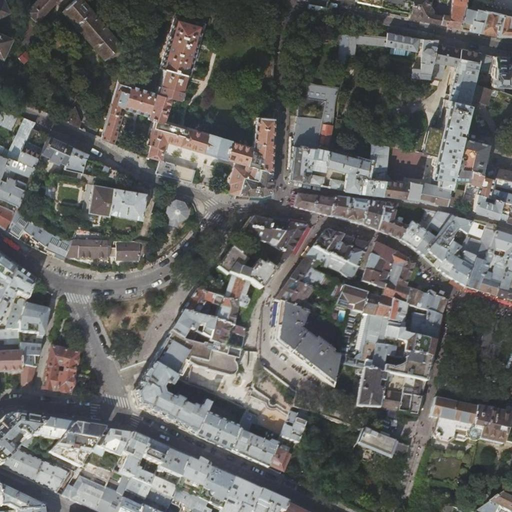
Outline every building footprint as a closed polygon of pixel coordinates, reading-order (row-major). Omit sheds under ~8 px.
[(35,0),(25,12),(35,22),(56,0),(35,0)] [(73,0),(61,11),(104,60),(118,48),(126,53),(127,49),(121,46),(81,0),(73,0)] [(380,0),(379,6),(409,12),(411,0),(380,0)] [(429,7),(430,0),(411,0),(409,12),(408,18),(435,23),(459,28),(463,7),(464,7),(464,0),(451,0),(450,5),(448,16),(443,15),(443,16),(442,16),(441,16),(437,15),(435,15),(434,15),(433,14),(433,13),(432,13),(432,10),(430,7),(429,7)] [(464,7),(463,7),(459,28),(466,30),(478,33),(496,37),(510,37),(511,37),(511,25),(510,25),(511,17),(509,16),(484,10),(483,10),(475,8),(475,9),(471,8),(470,9),(464,8),(464,7)] [(259,168),(270,172),(272,171),(272,169),(274,140),(275,119),(256,117),(252,148),(229,141),(229,140),(163,121),(169,98),(179,101),(182,92),(181,92),(186,76),(187,77),(202,25),(175,17),(160,68),(165,70),(158,94),(118,81),(101,139),(113,144),(122,115),(118,114),(120,106),(149,115),(148,118),(156,121),(151,137),(149,144),(151,145),(148,157),(159,160),(157,165),(155,172),(155,173),(184,181),(190,183),(193,170),(161,161),(167,142),(245,165),(244,171),(233,167),(228,183),(230,184),(228,192),(236,195),(242,176),(256,180),(259,168)] [(473,83),(480,53),(436,44),(437,39),(418,39),(393,34),(387,32),(386,37),(350,34),(349,43),(384,49),(385,47),(417,49),(418,43),(422,43),(420,69),(412,68),(412,77),(429,79),(430,75),(452,80),(433,165),(432,165),(432,166),(433,167),(433,168),(434,168),(432,176),(428,175),(425,184),(420,183),(419,184),(408,181),(408,183),(390,181),(387,176),(385,176),(387,147),(370,144),(367,162),(364,180),(384,181),(381,196),(390,197),(406,198),(425,202),(446,206),(451,180),(456,161),(461,138),(469,102),(473,83)] [(0,33),(0,57),(9,38),(0,33)] [(493,56),(480,53),(473,83),(491,88),(491,87),(511,87),(511,63),(505,63),(505,57),(493,56)] [(487,106),(491,88),(473,83),(469,102),(487,106)] [(364,180),(367,162),(328,151),(332,125),(329,124),(330,119),(323,118),(326,100),(297,95),(291,156),(288,180),(321,186),(323,177),(308,174),(309,169),(324,172),(325,166),(346,172),(344,182),(330,179),(328,187),(357,193),(381,196),(384,181),(364,180)] [(62,121),(78,128),(80,123),(74,107),(62,121)] [(0,114),(0,125),(11,130),(18,116),(2,109),(0,114)] [(5,153),(3,157),(16,162),(23,147),(32,128),(34,123),(20,117),(18,121),(22,123),(8,154),(5,153)] [(63,169),(81,173),(86,154),(72,147),(49,136),(41,154),(50,158),(49,160),(58,164),(59,161),(65,164),(63,169)] [(460,162),(456,161),(451,180),(467,181),(469,172),(481,174),(487,145),(465,139),(460,162)] [(35,169),(41,155),(23,147),(16,162),(35,169)] [(3,157),(1,156),(0,155),(0,198),(18,206),(28,184),(16,179),(16,181),(12,180),(16,172),(31,178),(35,169),(16,162),(3,157)] [(270,179),(270,172),(259,168),(256,180),(242,176),(236,195),(246,195),(260,196),(270,193),(270,179)] [(511,172),(495,169),(493,177),(511,181),(511,172)] [(475,195),(476,195),(484,197),(494,200),(501,202),(511,203),(511,181),(493,177),(481,174),(469,172),(467,181),(466,186),(476,189),(475,195)] [(107,226),(108,215),(113,188),(93,184),(87,213),(101,215),(97,224),(107,226)] [(45,196),(51,197),(53,195),(54,188),(53,186),(47,185),(45,196)] [(138,192),(113,188),(108,215),(140,220),(144,193),(138,192)] [(144,193),(140,220),(152,222),(156,195),(150,194),(144,193)] [(330,199),(329,200),(296,195),(293,208),(334,218),(361,225),(367,202),(334,197),(333,197),(332,197),(331,198),(330,198),(330,199)] [(482,201),(484,197),(476,195),(472,211),(484,215),(496,218),(501,202),(494,200),(492,204),(482,201)] [(174,226),(175,227),(176,225),(175,225),(176,222),(184,218),(187,209),(183,202),(178,200),(174,199),(166,203),(164,212),(169,219),(168,223),(167,223),(167,224),(168,224),(171,225),(174,226)] [(451,207),(460,209),(462,201),(453,199),(451,207)] [(384,204),(367,202),(361,225),(373,230),(376,232),(384,204)] [(511,203),(501,202),(496,218),(499,220),(502,211),(508,212),(505,222),(511,224),(511,203)] [(389,205),(384,204),(376,232),(388,236),(399,241),(406,229),(389,222),(395,205),(389,205)] [(0,226),(6,231),(15,212),(16,209),(13,208),(12,211),(0,205),(0,226)] [(410,223),(406,229),(399,241),(406,245),(414,251),(426,235),(421,231),(424,225),(427,227),(436,212),(425,210),(421,222),(417,228),(410,223)] [(15,212),(6,231),(17,239),(23,231),(30,236),(29,238),(37,243),(38,242),(44,247),(43,250),(53,253),(52,256),(62,260),(65,254),(66,244),(41,230),(41,231),(19,214),(15,212)] [(417,254),(437,271),(445,253),(451,257),(453,256),(458,250),(466,231),(471,223),(470,223),(457,220),(456,218),(454,217),(454,216),(436,212),(427,227),(424,225),(421,231),(426,235),(414,251),(417,254)] [(237,249),(262,262),(274,270),(275,270),(289,254),(306,226),(297,224),(287,222),(271,220),(270,221),(253,217),(239,236),(256,240),(255,242),(252,244),(246,241),(242,250),(237,248),(237,249)] [(471,223),(466,231),(458,250),(463,253),(474,257),(463,287),(465,288),(494,297),(498,284),(503,271),(506,260),(502,258),(491,255),(487,254),(494,232),(496,226),(487,223),(472,220),(471,223)] [(322,233),(310,249),(354,267),(356,268),(363,254),(367,245),(367,244),(355,242),(353,241),(353,240),(345,237),(343,237),(342,236),(324,231),(322,233)] [(487,254),(491,255),(493,250),(504,253),(502,258),(506,260),(511,261),(511,236),(494,232),(487,254)] [(107,257),(109,240),(73,235),(65,254),(64,255),(77,256),(77,257),(92,257),(90,269),(103,271),(105,257),(107,257)] [(142,256),(147,244),(114,238),(115,248),(110,247),(109,256),(115,257),(115,260),(138,259),(138,257),(142,256)] [(374,243),(370,254),(382,261),(379,270),(386,273),(384,280),(386,281),(383,289),(380,298),(373,316),(388,318),(392,299),(404,304),(409,289),(404,287),(404,288),(395,284),(407,257),(397,252),(394,251),(375,243),(374,243)] [(262,262),(260,265),(254,261),(248,269),(246,271),(239,269),(240,266),(244,261),(239,256),(239,255),(230,248),(222,258),(214,269),(224,276),(226,274),(230,275),(248,281),(249,282),(259,290),(274,270),(262,262)] [(307,253),(304,258),(316,264),(315,264),(324,268),(325,267),(338,273),(347,280),(351,277),(352,275),(353,275),(356,268),(354,267),(310,249),(307,253)] [(456,260),(453,256),(451,257),(445,253),(437,271),(446,278),(448,279),(454,282),(463,287),(474,257),(463,253),(460,261),(456,260)] [(382,261),(370,254),(362,277),(360,282),(383,289),(386,281),(384,280),(386,273),(379,270),(382,261)] [(11,266),(0,257),(0,295),(14,267),(11,266)] [(411,260),(407,257),(395,284),(404,288),(404,287),(414,263),(411,260)] [(311,271),(315,264),(316,264),(304,258),(292,273),(288,280),(313,290),(332,298),(332,292),(335,288),(339,285),(327,278),(311,271)] [(511,273),(511,271),(511,261),(506,260),(503,271),(511,273)] [(16,269),(14,267),(0,295),(0,320),(15,293),(26,299),(33,281),(16,269)] [(221,283),(207,278),(199,287),(196,290),(181,311),(213,320),(231,325),(236,306),(244,309),(244,308),(249,310),(250,306),(245,305),(247,301),(245,298),(243,297),(249,282),(248,281),(230,275),(226,289),(220,287),(221,283)] [(504,286),(498,284),(494,297),(511,301),(511,280),(509,279),(506,287),(504,286)] [(297,309),(313,290),(288,280),(280,289),(272,300),(278,302),(297,309)] [(334,306),(346,309),(360,313),(372,315),(373,316),(380,298),(366,294),(341,286),(335,299),(336,299),(334,306)] [(415,291),(409,289),(404,304),(406,304),(417,308),(421,293),(415,291)] [(423,294),(421,293),(417,308),(426,311),(440,316),(443,308),(445,301),(435,297),(433,296),(432,297),(425,294),(423,294)] [(402,323),(406,304),(404,304),(392,299),(388,318),(387,323),(398,324),(398,323),(402,323)] [(19,321),(24,304),(25,302),(23,302),(22,302),(21,302),(19,303),(18,304),(18,305),(13,304),(8,321),(12,322),(12,329),(19,329),(19,321)] [(305,312),(297,309),(278,302),(278,303),(275,322),(272,342),(294,359),(331,388),(336,362),(337,357),(333,356),(330,353),(331,352),(316,339),(314,341),(297,328),(298,326),(300,326),(305,312)] [(48,310),(24,304),(19,321),(19,329),(19,333),(43,334),(48,310)] [(354,317),(360,313),(346,309),(337,357),(336,362),(363,368),(381,372),(382,367),(384,356),(403,358),(404,353),(430,357),(433,345),(434,341),(417,338),(411,337),(401,335),(403,323),(402,323),(398,323),(398,324),(387,323),(388,318),(373,316),(372,315),(369,333),(366,333),(361,361),(346,358),(354,317)] [(213,320),(181,311),(178,316),(168,332),(182,340),(187,332),(186,332),(188,329),(196,333),(196,332),(196,331),(196,330),(195,330),(196,327),(198,325),(199,326),(200,326),(201,325),(202,326),(201,332),(200,332),(199,332),(199,333),(198,334),(208,339),(213,320)] [(436,330),(440,316),(426,311),(425,316),(422,326),(419,325),(416,333),(418,334),(417,338),(434,341),(436,330)] [(413,313),(411,323),(419,325),(422,326),(425,316),(413,313)] [(231,325),(213,320),(208,339),(208,342),(212,343),(222,346),(227,331),(243,337),(244,328),(231,325)] [(405,323),(403,323),(401,335),(411,337),(412,333),(409,332),(411,323),(409,323),(409,324),(407,324),(405,323)] [(19,333),(19,329),(12,329),(7,330),(1,330),(0,329),(0,345),(19,342),(19,333)] [(175,379),(185,385),(190,368),(191,367),(193,368),(202,371),(202,372),(228,379),(231,377),(233,375),(234,371),(235,368),(234,365),(233,363),(234,359),(238,360),(240,351),(222,346),(212,343),(211,346),(203,344),(203,345),(193,344),(198,334),(196,333),(188,329),(186,332),(187,332),(182,340),(168,332),(167,335),(168,336),(165,340),(164,340),(162,343),(153,357),(155,358),(152,364),(175,379)] [(20,365),(21,364),(36,367),(42,341),(40,340),(40,341),(39,343),(37,342),(36,345),(20,344),(20,349),(20,365)] [(60,367),(64,350),(50,347),(45,368),(56,369),(56,366),(60,367)] [(21,371),(21,364),(20,365),(20,349),(0,351),(0,371),(20,371),(21,371)] [(77,353),(64,350),(60,367),(63,367),(62,371),(73,373),(77,353)] [(426,377),(430,357),(404,353),(403,358),(402,359),(406,360),(406,361),(405,361),(404,362),(403,362),(402,363),(402,364),(401,365),(396,367),(395,367),(390,368),(382,367),(381,372),(385,373),(404,377),(425,382),(426,377)] [(152,364),(150,363),(146,369),(133,391),(130,391),(131,394),(135,407),(136,407),(138,408),(139,408),(140,408),(148,412),(179,426),(194,433),(205,410),(210,398),(207,396),(204,400),(203,400),(200,405),(196,406),(191,404),(189,407),(184,405),(186,402),(174,396),(173,399),(161,394),(160,390),(163,385),(164,385),(166,386),(166,385),(169,387),(175,379),(152,364)] [(20,371),(20,389),(31,388),(36,367),(21,364),(21,371),(20,371)] [(55,373),(56,369),(45,368),(40,390),(53,391),(54,392),(58,373),(55,373)] [(361,408),(379,409),(382,389),(377,387),(377,383),(380,381),(384,381),(385,373),(381,372),(363,368),(354,407),(361,408)] [(69,394),(73,373),(62,371),(62,374),(58,373),(54,392),(69,394)] [(402,388),(404,377),(385,373),(384,381),(382,389),(379,409),(397,412),(401,394),(396,393),(397,387),(402,388)] [(421,396),(425,382),(404,377),(402,388),(401,394),(397,412),(416,415),(419,405),(421,398),(421,396)] [(468,437),(475,438),(478,436),(481,428),(484,409),(473,407),(447,401),(434,398),(431,408),(428,417),(437,419),(431,437),(447,441),(452,437),(467,441),(468,437)] [(501,441),(502,439),(510,415),(509,414),(491,411),(484,409),(481,428),(478,436),(501,441)] [(239,426),(205,410),(194,433),(210,440),(230,450),(237,430),(239,426)] [(280,435),(278,441),(281,442),(282,439),(283,440),(285,437),(297,442),(309,416),(297,413),(297,414),(290,411),(280,435)] [(30,436),(47,419),(14,414),(2,418),(0,419),(0,464),(13,452),(5,443),(16,433),(20,434),(23,437),(18,442),(20,445),(29,437),(30,436)] [(52,420),(47,419),(30,436),(57,441),(73,423),(52,420)] [(246,434),(251,423),(241,419),(239,426),(237,430),(230,450),(247,457),(267,466),(268,464),(275,447),(276,444),(278,441),(280,435),(269,431),(265,439),(269,440),(268,443),(246,434)] [(84,425),(73,423),(57,441),(47,453),(79,467),(93,445),(103,428),(102,428),(91,426),(84,425)] [(115,430),(103,428),(93,445),(96,446),(94,450),(99,452),(101,448),(119,456),(120,455),(125,457),(117,474),(130,479),(136,467),(140,458),(147,441),(138,437),(128,432),(115,430)] [(361,429),(356,441),(365,445),(364,448),(366,448),(367,445),(378,449),(377,453),(378,453),(379,452),(380,450),(383,451),(383,453),(383,454),(385,455),(386,454),(387,453),(397,456),(394,462),(396,465),(401,467),(408,447),(404,445),(402,445),(400,444),(361,429)] [(36,441),(29,437),(20,445),(18,448),(25,451),(26,448),(29,450),(31,446),(31,447),(36,441)] [(155,445),(147,441),(140,458),(157,466),(165,449),(155,445)] [(276,444),(275,447),(268,464),(270,465),(279,469),(281,470),(289,453),(291,447),(281,442),(278,441),(276,444)] [(175,454),(165,449),(157,466),(155,471),(159,473),(160,469),(179,478),(187,459),(175,454)] [(15,450),(13,452),(0,464),(0,467),(16,475),(33,482),(42,462),(15,450)] [(201,489),(209,469),(198,464),(187,459),(179,478),(176,485),(174,489),(175,490),(196,500),(201,489)] [(68,474),(42,462),(33,482),(45,488),(55,493),(68,474)] [(464,473),(423,464),(419,478),(461,488),(464,473)] [(140,469),(136,467),(130,479),(149,488),(153,478),(138,472),(140,469)] [(93,511),(104,488),(104,487),(79,476),(82,471),(78,468),(60,496),(76,503),(93,511)] [(220,474),(209,469),(201,489),(206,492),(206,494),(207,495),(208,497),(209,498),(206,505),(216,509),(219,511),(232,479),(220,474)] [(125,491),(130,479),(117,474),(112,471),(109,477),(122,483),(117,493),(104,488),(93,511),(96,511),(114,511),(122,498),(125,491)] [(154,475),(153,478),(149,488),(171,498),(175,490),(174,489),(176,485),(154,475)] [(149,488),(130,479),(125,491),(143,500),(144,498),(149,488)] [(245,485),(232,479),(219,511),(218,511),(248,511),(258,491),(245,485)] [(0,486),(0,506),(6,506),(15,511),(43,507),(16,494),(0,486)] [(170,501),(171,498),(149,488),(144,498),(167,508),(170,501)] [(196,500),(175,490),(171,498),(170,501),(183,506),(183,510),(182,511),(192,511),(197,501),(196,500)] [(271,496),(258,491),(248,511),(281,511),(286,503),(271,496)] [(498,511),(500,508),(509,511),(511,511),(511,498),(503,494),(478,511),(498,511)] [(137,511),(140,506),(122,498),(114,511),(137,511)] [(143,500),(140,506),(137,511),(156,511),(147,508),(150,503),(143,500)] [(209,511),(210,511),(204,508),(205,504),(197,501),(192,511),(218,511),(219,511),(216,509),(214,511),(209,511)] [(286,503),(281,511),(305,511),(296,508),(286,503)]
